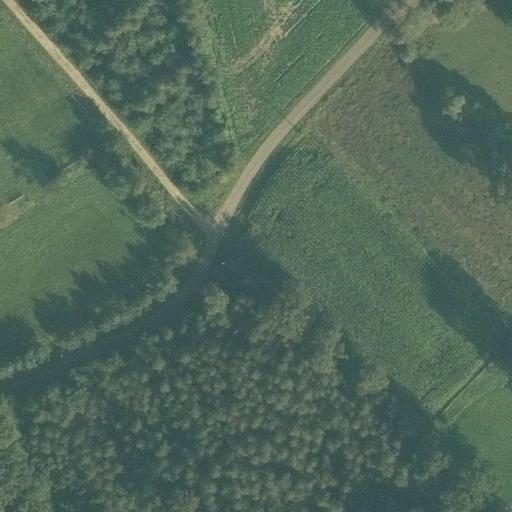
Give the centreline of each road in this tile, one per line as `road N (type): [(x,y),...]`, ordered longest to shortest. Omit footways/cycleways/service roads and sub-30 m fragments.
road 1 (unclassified): [(0,393),(179,304),(210,237),(263,156),(409,0)]
road 2 (track): [(485,511),(210,237)]
road 3 (track): [(5,0),(210,237)]
